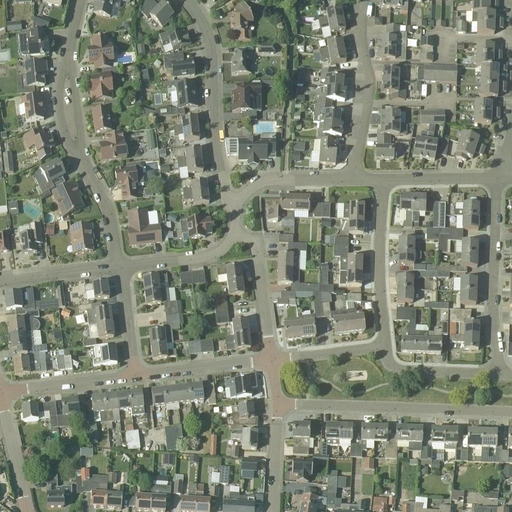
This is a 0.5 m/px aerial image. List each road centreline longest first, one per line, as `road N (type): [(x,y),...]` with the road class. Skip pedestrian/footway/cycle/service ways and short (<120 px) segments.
road 1 (residential): [(120,268),(101,194),(61,116),(80,0)]
road 2 (residential): [(511,410),(277,405)]
road 3 (residential): [(186,0),(206,26),(217,156),(224,189),(238,207)]
road 4 (residential): [(498,372),(497,178)]
road 5 (residential): [(353,178),(370,81),(366,0)]
road 6 (residential): [(385,347),(377,272),(383,178)]
road 7 (residential): [(270,362),(258,257),(251,239),(232,232)]
road 8 (residential): [(0,396),(135,376)]
road 9 (residential): [(135,376),(270,362)]
road 10 (residential): [(498,372),(393,368),(385,347)]
road 11 (residential): [(120,268),(202,257),(220,250),(232,232)]
road 12 (residential): [(0,282),(120,268)]
